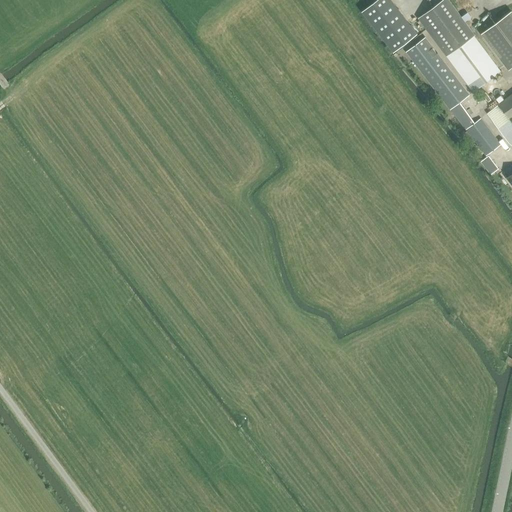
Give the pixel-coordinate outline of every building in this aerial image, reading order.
[(376,0),(363,9),(394,51),(419,33),(395,0),(376,0)] [(449,0),(442,0),(420,18),(448,55),(474,91),(500,72),(474,36),(475,35),(449,0)] [(511,10),(482,33),(508,70),(511,67),(511,10)] [(407,51),(451,108),(467,129),(486,155),(501,144),(481,118),(475,123),(459,102),(469,95),(425,38),(407,51)] [(511,94),(499,104),(511,119),(511,117),(511,94)] [(511,121),(499,104),(487,113),(509,143),(511,145),(511,121)] [(481,161),(491,174),(499,168),(489,155),(481,161)]
